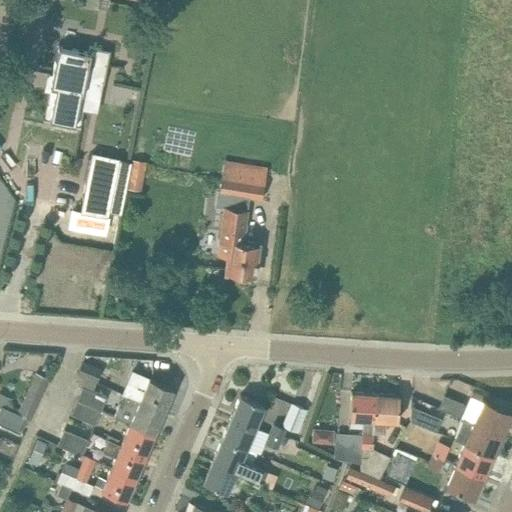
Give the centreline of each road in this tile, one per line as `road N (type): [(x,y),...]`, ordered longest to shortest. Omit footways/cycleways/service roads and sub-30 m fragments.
road 1 (unclassified): [(223,346),(511,361)]
road 2 (unclassified): [(0,330),(223,346)]
road 3 (residential): [(154,511),(223,346)]
